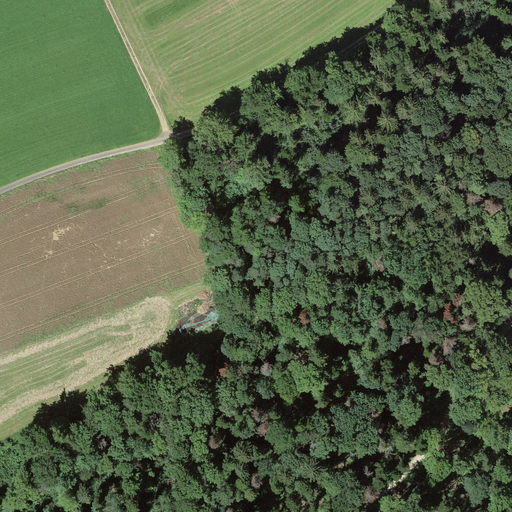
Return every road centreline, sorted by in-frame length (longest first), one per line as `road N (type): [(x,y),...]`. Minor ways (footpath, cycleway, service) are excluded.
road 1 (track): [(132,511),(126,482),(161,427),(202,396),(235,318),(166,142)]
road 2 (track): [(0,191),(62,165),(166,142),(106,0)]
road 3 (track): [(418,0),(317,70),(166,142)]
road 4 (track): [(351,511),(423,454),(511,322)]
